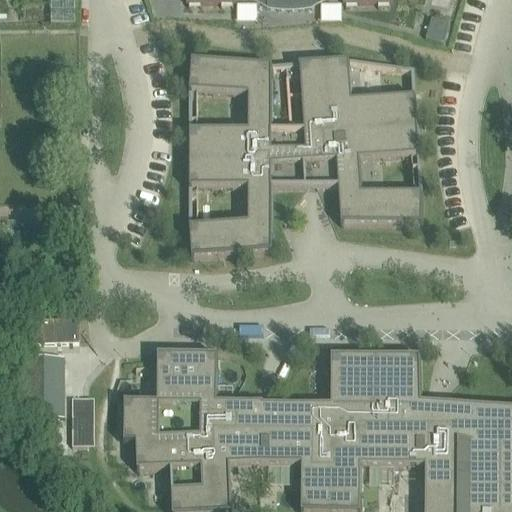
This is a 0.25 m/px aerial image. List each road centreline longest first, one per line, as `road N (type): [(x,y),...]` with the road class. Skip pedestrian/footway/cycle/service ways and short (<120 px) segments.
road 1 (residential): [(104,0),(139,101),(132,172),(103,215),(108,286)]
road 2 (residential): [(499,322),(500,256),(471,194),(467,158),(472,109),(503,45)]
road 3 (residential): [(319,264),(361,256),(461,280),(499,322)]
road 4 (residential): [(328,321),(499,322)]
road 5 (residential): [(162,299),(319,264)]
road 6 (residential): [(169,317),(328,321)]
road 7 (residential): [(108,286),(95,300),(105,341),(122,348),(150,342),(169,317)]
